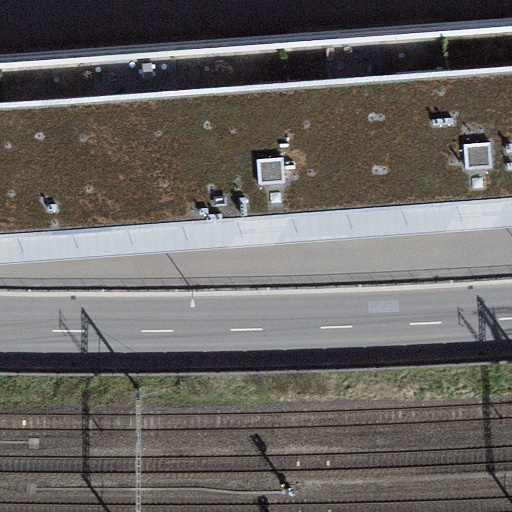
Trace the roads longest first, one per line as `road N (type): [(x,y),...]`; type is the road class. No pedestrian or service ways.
road 1 (primary): [(511,317),(0,329)]
road 2 (residential): [(238,0),(0,18)]
